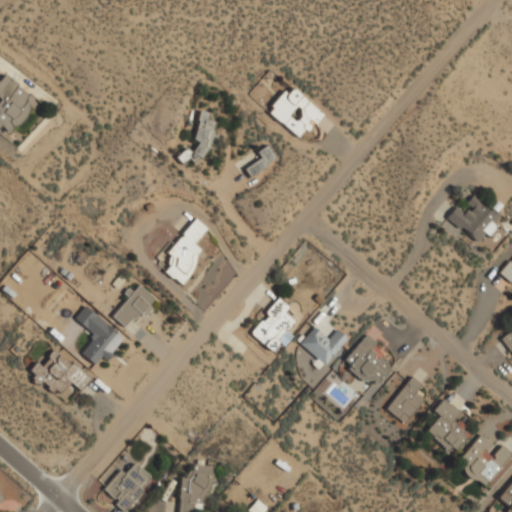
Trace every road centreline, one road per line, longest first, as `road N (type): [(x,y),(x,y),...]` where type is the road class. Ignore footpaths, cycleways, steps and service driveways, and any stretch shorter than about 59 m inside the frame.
road 1 (residential): [(491,0),(40,511)]
road 2 (residential): [(305,213),(511,392)]
